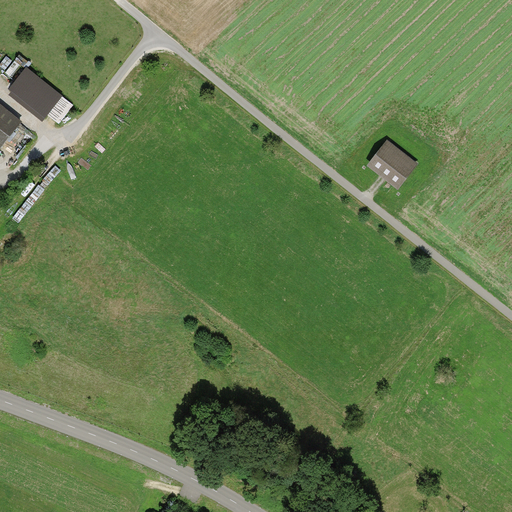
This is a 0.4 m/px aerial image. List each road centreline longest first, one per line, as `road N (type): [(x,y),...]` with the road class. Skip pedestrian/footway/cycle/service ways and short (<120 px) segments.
road 1 (unclassified): [(511,318),(155,35)]
road 2 (tertiary): [(0,399),(142,452),(253,511)]
